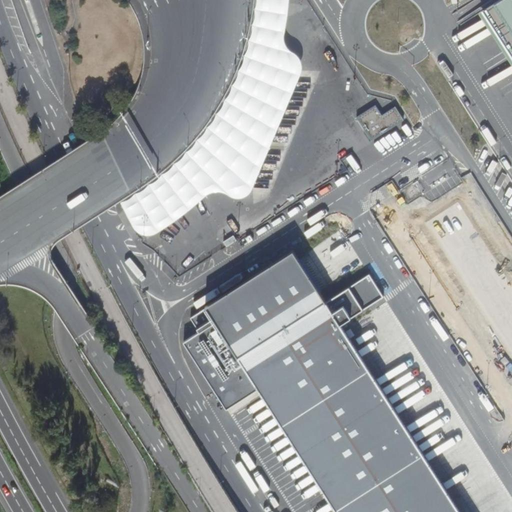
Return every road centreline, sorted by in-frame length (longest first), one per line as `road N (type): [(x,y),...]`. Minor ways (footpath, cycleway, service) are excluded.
road 1 (unclassified): [(257,511),(108,259),(0,19)]
road 2 (motorway): [(136,511),(137,475),(64,353),(65,263),(0,130)]
road 3 (unclassified): [(0,241),(166,122),(196,69),(202,0)]
road 4 (unclassified): [(0,259),(48,279),(64,295),(200,511)]
